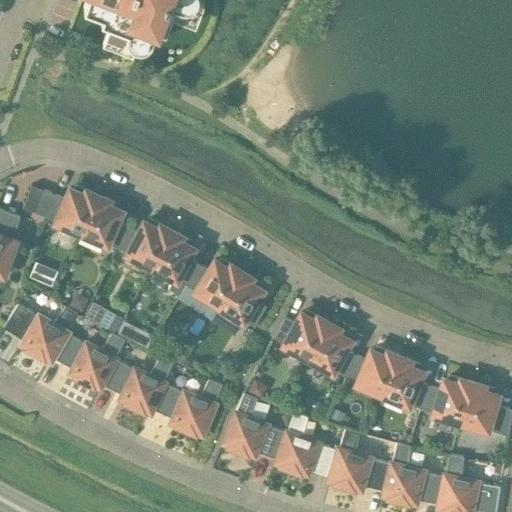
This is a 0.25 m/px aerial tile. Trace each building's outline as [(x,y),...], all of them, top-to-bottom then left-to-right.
[(151,42),(152,40),(157,27),(165,31),(171,15),(196,24),(204,2),(199,0),(86,0),(84,7),(103,14),(101,19),(109,22),(102,41),(132,51),(134,46),(136,47),(138,47),(140,47),(144,47),(146,46),(148,44),(149,44),(151,42)] [(54,193),(46,216),(55,220),(81,232),(98,194),(87,189),(86,190),(76,185),(74,189),(70,188),(66,198),(54,193)] [(46,216),(54,193),(42,188),(33,211),(46,216)] [(109,199),(98,194),(81,232),(107,243),(107,242),(117,247),(128,225),(117,220),(121,210),(117,208),(119,204),(109,199)] [(0,272),(3,273),(15,239),(12,238),(20,215),(0,207),(0,272)] [(144,220),(139,230),(128,225),(117,247),(127,252),(152,265),(171,229),(160,223),(160,224),(150,219),(148,223),(144,220)] [(171,229),(152,265),(174,277),(168,287),(180,294),(186,283),(198,263),(188,257),(193,247),(189,245),(191,241),(181,235),(182,235),(171,229)] [(37,258),(29,274),(52,284),(59,269),(37,258)] [(198,263),(186,283),(196,289),(196,290),(219,305),(241,270),(231,263),(231,264),(221,258),(219,262),(215,259),(209,269),(198,263)] [(219,305),(211,318),(234,333),(243,320),(243,319),(254,325),(266,305),(256,298),(262,289),(258,287),(261,283),(251,277),(251,276),(241,270),(219,305)] [(4,326),(25,340),(23,343),(29,346),(28,348),(31,350),(31,349),(41,355),(40,356),(43,357),(45,355),(51,359),(52,356),(66,332),(77,312),(65,305),(53,323),(39,315),(39,316),(19,303),(4,326)] [(121,317),(106,309),(99,323),(114,331),(121,317)] [(296,322),(285,316),(274,337),(284,343),(308,357),(328,321),(317,315),(317,316),(307,310),(305,314),(301,312),(296,322)] [(123,319),(118,332),(150,343),(155,330),(123,319)] [(328,321),(308,357),(333,370),(345,376),(355,354),(345,349),(350,339),(346,337),(348,333),(338,327),(339,327),(328,321)] [(52,356),(73,368),(71,371),(77,374),(76,376),(80,378),(80,377),(90,382),(90,383),(93,384),(94,383),(100,386),(101,383),(114,358),(125,338),(112,331),(100,350),(86,342),(86,343),(66,332),(52,356)] [(345,376),(339,388),(352,393),(357,382),(382,393),(398,355),(387,350),(387,351),(376,346),(375,351),(371,349),(366,359),(356,354),(345,376)] [(408,404),(408,403),(421,407),(429,385),(418,381),(422,370),(418,369),(420,365),(409,360),(410,360),(398,355),(382,393),(408,404)] [(101,383),(123,394),(121,397),(127,400),(126,402),(130,403),(140,407),(140,408),(143,410),(144,407),(150,410),(152,407),(151,407),(163,382),(173,362),(160,356),(149,375),(135,368),(134,369),(114,358),(101,383)] [(444,378),(440,389),(429,385),(421,407),(434,412),(434,413),(460,421),(472,381),(460,378),(449,375),(448,379),(444,378)] [(184,392),(163,382),(151,407),(152,407),(173,418),(172,421),(178,423),(178,425),(181,427),(181,426),(191,430),(191,431),(194,432),(195,430),(202,433),(222,383),(209,378),(199,397),(184,391),(184,392)] [(266,384),(254,378),(247,391),(259,397),(266,384)] [(472,381),(460,421),(491,430),(498,406),(494,405),(497,394),(493,393),(494,388),(483,385),(483,384),(472,381)] [(250,417),(256,397),(244,392),(224,441),(230,444),(229,446),(233,447),(234,444),(244,449),(243,452),(246,453),(247,451),(254,453),(255,450),(277,458),(286,432),(265,424),(250,417)] [(508,435),(511,409),(498,406),(491,430),(508,435)] [(301,436),(307,415),(294,411),(287,432),(286,432),(277,458),(276,461),(283,464),(282,466),(285,467),(286,463),(297,467),(296,470),(299,472),(300,470),(306,472),(308,469),(331,475),(339,449),(317,442),(301,436)] [(354,453),(358,431),(345,427),(339,449),(331,475),(330,479),(336,481),(336,483),(339,484),(339,483),(350,486),(350,487),(353,488),(354,486),(360,488),(361,485),(385,490),(391,463),(369,458),(370,457),(354,453)] [(406,466),(410,445),(397,442),(391,463),(385,490),(384,494),(390,495),(390,497),(393,498),(404,500),(404,501),(408,502),(408,500),(415,501),(416,498),(439,503),(445,475),(422,471),(423,471),(406,466)] [(476,481),(461,478),(460,478),(463,456),(449,454),(445,475),(439,503),(438,506),(445,507),(445,510),(456,511),(462,511),(463,511),(467,511),(469,511),(470,509),(488,511),(495,511),(500,485),(476,482),(476,481)]
